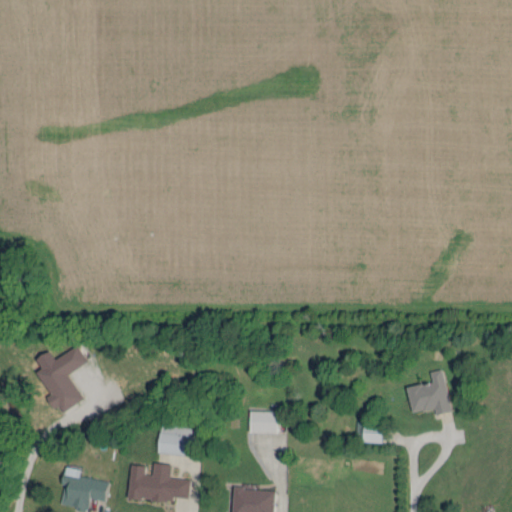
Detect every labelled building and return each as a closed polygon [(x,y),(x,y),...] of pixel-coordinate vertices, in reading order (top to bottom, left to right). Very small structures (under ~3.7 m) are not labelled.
[(77,396),(63,369),(81,359),(72,342),(48,355),(44,347),(29,355),(35,366),(31,368),(44,391),(40,394),(46,406),(52,402),(55,408),(77,396)] [(446,407),(436,365),(423,368),(425,377),(399,384),(405,410),(428,404),(429,411),(446,407)] [(271,408),(243,407),(243,429),(271,430),(271,408)] [(376,439),(376,418),(356,418),(356,439),(376,439)] [(151,447),(185,452),(189,425),(154,420),(151,447)] [(125,461),(122,492),(182,498),(184,476),(164,474),(165,461),(144,459),(144,462),(125,461)] [(73,472),(74,466),(59,462),(56,476),(60,477),(55,501),(81,507),(84,493),(98,496),(102,478),(73,472)] [(226,511),(267,511),(269,486),(227,485),(226,511)]
